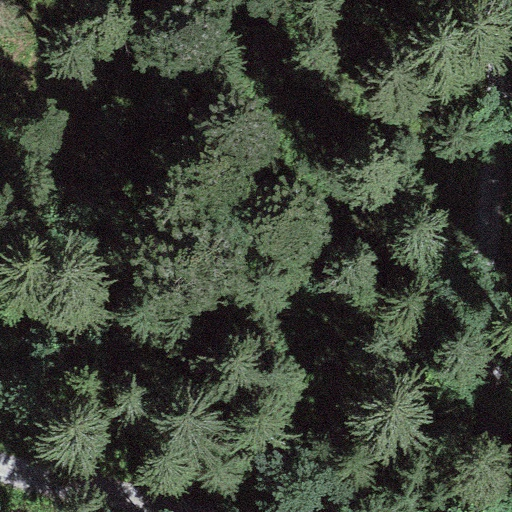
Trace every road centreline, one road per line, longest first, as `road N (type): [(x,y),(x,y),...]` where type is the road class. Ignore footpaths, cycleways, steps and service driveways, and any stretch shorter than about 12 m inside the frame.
road 1 (track): [(496,511),(482,353),(490,73),(483,0)]
road 2 (track): [(0,473),(164,511)]
